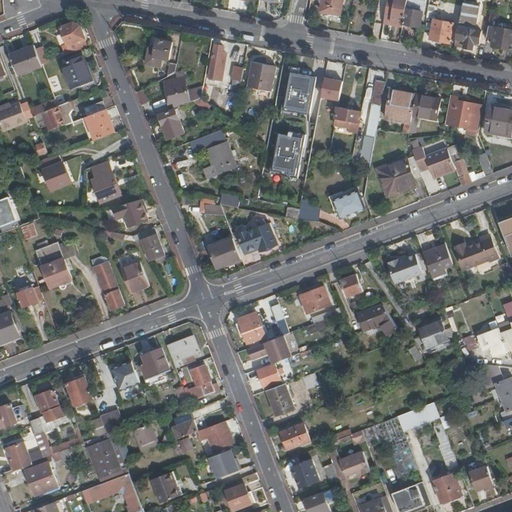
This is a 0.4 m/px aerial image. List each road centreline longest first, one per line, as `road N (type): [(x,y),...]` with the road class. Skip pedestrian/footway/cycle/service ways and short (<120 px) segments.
road 1 (residential): [(511,185),(204,301)]
road 2 (residential): [(204,301),(104,34),(106,2)]
road 3 (residential): [(285,511),(204,301)]
road 4 (tertiary): [(293,37),(511,80)]
road 5 (residential): [(204,301),(0,380)]
road 6 (tertiary): [(106,2),(293,37)]
